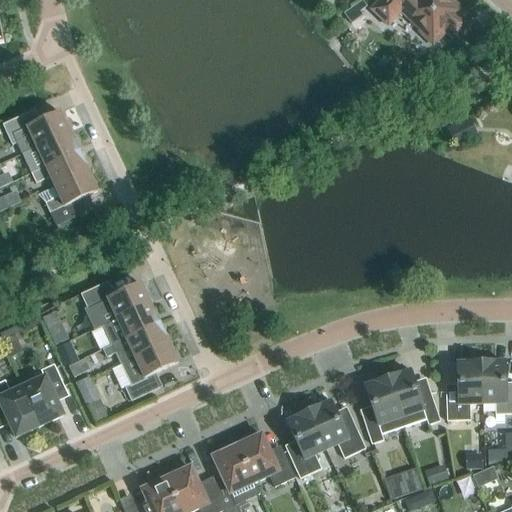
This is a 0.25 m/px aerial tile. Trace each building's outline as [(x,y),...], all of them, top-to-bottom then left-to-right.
[(459,14),(461,12),(447,0),(381,0),(371,11),(388,27),(402,12),(422,30),(420,32),(433,45),(446,32),(456,42),(471,27),(475,31),(476,30),(459,14)] [(363,16),(360,12),(367,7),(362,1),(344,15),(351,25),(363,16)] [(36,149),(70,133),(61,113),(33,126),(28,114),(3,126),(12,147),(17,144),(22,156),(36,149)] [(452,141),(475,130),(471,121),(447,132),(452,141)] [(31,175),(80,152),(73,138),(72,138),(70,133),(36,149),(41,159),(27,165),(31,175)] [(87,167),(80,152),(31,175),(36,185),(50,178),(55,188),(88,172),(86,167),(87,167)] [(76,203),(98,193),(88,172),(55,188),(38,196),(45,204),(50,214),(76,203)] [(7,224),(9,219),(6,212),(0,215),(0,224),(1,227),(7,224)] [(94,331),(150,305),(141,284),(113,297),(107,284),(81,296),(88,309),(86,309),(96,329),(94,330),(94,331)] [(112,347),(160,324),(153,309),(153,310),(150,305),(94,331),(95,331),(117,321),(121,330),(107,337),(112,346),(112,347)] [(54,315),(43,320),(56,347),(66,342),(54,315)] [(121,366),(169,344),(166,339),(167,339),(160,324),(112,347),(112,346),(102,350),(106,358),(115,354),(121,366)] [(14,340),(1,346),(9,362),(22,356),(14,340)] [(54,350),(63,369),(78,362),(69,342),(54,350)] [(150,377),(178,364),(169,344),(121,366),(130,386),(124,389),(131,403),(157,391),(150,377)] [(85,361),(69,368),(74,379),(90,372),(85,361)] [(483,406),(481,364),(455,365),(455,367),(457,366),(458,391),(446,391),(447,423),(470,422),(470,406),(483,406)] [(511,415),(511,389),(506,390),(505,365),(507,365),(507,364),(481,364),(483,406),(495,405),(495,416),(511,415)] [(54,396),(64,391),(53,367),(42,372),(45,378),(21,389),(40,428),(63,417),(54,396)] [(440,423),(430,393),(419,397),(411,374),(413,373),(412,372),(388,380),(404,429),(426,421),(428,427),(440,423)] [(404,429),(388,380),(363,389),(363,390),(365,389),(373,413),(362,416),(372,446),(383,442),(381,436),(404,429)] [(77,386),(77,387),(87,408),(98,403),(88,381),(77,386)] [(40,428),(21,389),(10,394),(5,383),(0,385),(0,420),(6,418),(16,439),(40,428)] [(365,450),(352,422),(342,427),(331,405),(333,404),(333,403),(309,414),(326,451),(338,446),(344,460),(365,450)] [(326,451),(309,414),(285,425),(286,426),(287,425),(298,447),(287,452),(300,481),(321,471),(315,456),(326,451)] [(295,479),(283,452),(272,457),(262,435),(237,447),(254,485),(270,478),(275,489),(295,479)] [(254,485),(237,447),(212,458),(222,480),(211,485),(224,511),(244,503),(239,492),(254,485)] [(482,470),(482,456),(466,456),(466,470),(482,470)] [(449,480),(444,465),(425,472),(430,486),(449,480)] [(224,511),(211,485),(201,490),(191,468),(166,480),(180,511),(195,511),(199,511),(224,511)] [(472,476),(477,487),(492,480),(488,469),(472,476)] [(399,476),(383,482),(390,502),(406,496),(399,476)] [(180,511),(166,480),(141,491),(150,511),(180,511)] [(107,488),(94,494),(98,503),(111,497),(107,488)] [(411,511),(421,508),(416,496),(403,502),(407,511),(411,511)] [(138,511),(133,501),(121,506),(124,511),(138,511)]
